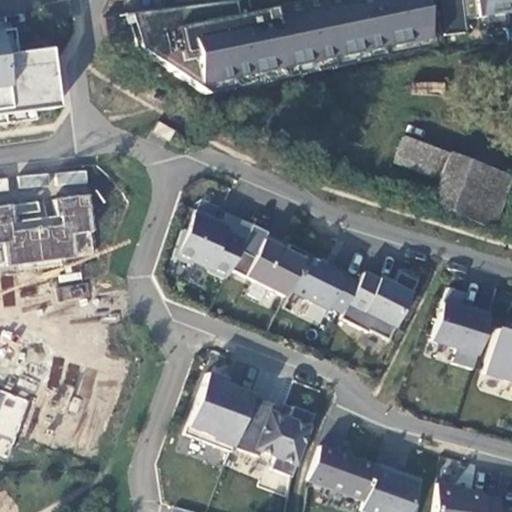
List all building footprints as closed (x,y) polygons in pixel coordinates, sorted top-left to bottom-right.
[(329,61),(316,0),(313,0),(245,14),(236,16),(233,1),(119,16),(120,17),(127,16),(137,50),(205,95),(211,93),(209,85),(221,83),(227,82),(229,90),(239,87),(238,79),(263,74),(265,82),(275,80),(273,72),(298,67),(300,75),(305,74),(304,66),(320,62),(321,71),(331,69),(329,61)] [(241,0),(238,0),(233,1),(236,16),(245,14),(241,0)] [(427,0),(316,0),(329,61),(364,53),(366,61),(375,60),(373,51),(427,40),(421,9),(429,8),(427,0)] [(511,0),(459,0),(461,4),(454,5),(452,0),(438,0),(443,36),(465,33),(464,20),(499,15),(501,28),(510,27),(508,14),(511,13),(511,0)] [(106,34),(115,33),(113,17),(104,18),(106,34)] [(0,115),(55,108),(48,49),(16,53),(13,29),(0,30),(0,115)] [(373,51),(375,60),(431,48),(429,36),(426,36),(427,40),(373,51)] [(364,53),(329,61),(331,69),(366,61),(364,53)] [(305,74),(321,71),(320,62),(304,66),(305,74)] [(275,80),(300,75),(298,67),(273,72),(275,80)] [(239,87),(265,82),(263,74),(238,79),(239,87)] [(227,82),(221,83),(209,85),(211,93),(229,90),(227,82)] [(411,94),(444,94),(444,82),(411,82),(411,94)] [(345,122),(331,117),(314,160),(328,166),(345,122)] [(508,176),(404,138),(395,161),(440,178),(432,205),(489,227),(508,176)] [(0,265),(95,258),(90,191),(88,192),(87,169),(14,174),(16,198),(0,198),(0,265)] [(207,272),(224,279),(228,270),(251,225),(224,214),(221,222),(219,227),(211,223),(213,218),(194,210),(185,232),(181,230),(172,257),(190,265),(191,262),(208,269),(207,272)] [(219,227),(221,222),(213,218),(211,223),(219,227)] [(304,256),(305,253),(289,245),(285,252),(263,240),(266,233),(251,225),(228,270),(283,297),(286,290),(304,256)] [(328,307),(341,314),(356,283),(343,276),(346,271),(333,264),(328,266),(327,268),(304,256),(286,290),(326,310),(328,307)] [(341,314),(338,319),(366,333),(367,331),(386,340),(416,282),(397,273),(390,286),(377,279),(376,281),(361,274),(356,283),(341,314)] [(62,300),(89,297),(88,283),(60,286),(62,300)] [(471,370),(489,313),(473,308),(472,313),(458,309),(463,294),(447,289),(441,300),(428,342),(455,350),(450,364),(471,370)] [(481,373),(511,382),(511,335),(504,333),(494,330),(481,373)] [(182,435),(229,452),(230,448),(250,397),(252,392),(234,385),(232,390),(222,386),(223,381),(205,374),(182,435)] [(232,390),(234,385),(223,381),(222,386),(232,390)] [(0,450),(11,454),(28,398),(0,388),(0,450)] [(271,405),(250,397),(230,448),(255,457),(257,452),(273,458),(269,470),(290,478),(313,415),(292,407),(287,420),(268,413),(271,405)] [(374,467),(317,447),(305,480),(321,486),(321,487),(361,502),(374,467)] [(361,502),(358,511),(413,511),(416,506),(411,504),(420,480),(403,474),(401,479),(392,476),(393,471),(375,464),(374,467),(361,502)] [(403,474),(393,471),(392,476),(401,479),(403,474)] [(455,487),(435,484),(431,511),(497,511),(498,508),(499,499),(483,497),(479,492),(454,489),(455,487)]
